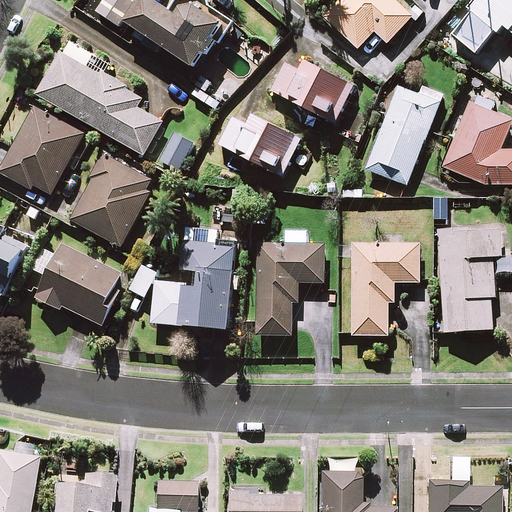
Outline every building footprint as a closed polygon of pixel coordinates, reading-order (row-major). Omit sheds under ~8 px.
[(127,21),(140,0),(105,0),(98,12),(121,27),(126,20),(127,21)] [(155,0),(140,0),(127,21),(197,67),(206,53),(212,58),(234,23),(198,0),(193,0),(183,2),(175,13),(155,0)] [(414,17),(397,0),(341,0),(326,16),(359,49),(377,31),(389,43),(414,17)] [(478,53),(496,30),(501,35),(507,27),(511,31),(511,0),(476,0),(473,4),(477,8),(456,35),(478,53)] [(109,63),(70,41),(40,95),(146,155),(165,122),(138,107),(144,96),(103,73),(109,63)] [(356,86),(307,60),(301,71),(288,64),(274,90),(337,123),(356,86)] [(445,95),(424,87),(421,95),(401,87),(397,97),(386,93),(379,110),(390,114),(368,169),(409,185),(445,95)] [(511,125),(511,119),(471,103),(445,167),(487,184),(511,183),(511,149),(503,147),(511,125)] [(86,134),(36,107),(2,172),(32,188),(34,184),(54,194),(86,134)] [(304,138),(255,114),(248,127),(235,120),(222,145),(285,176),(304,138)] [(158,182),(107,155),(73,220),(124,246),(158,182)] [(231,328),(236,245),(217,244),(218,230),(189,228),(185,228),(183,270),(203,271),(202,284),(157,282),(155,323),(231,328)] [(497,296),(496,274),(511,273),(511,255),(503,256),(502,228),(441,230),(446,331),(494,329),(493,297),(497,296)] [(31,244),(0,229),(0,295),(5,298),(31,244)] [(308,232),(288,231),(288,245),(262,244),(258,334),(293,336),(295,302),(300,302),(301,282),(325,283),(327,245),(307,244),(308,232)] [(422,282),(422,244),(355,243),(354,335),(390,335),(390,303),(396,303),(396,282),(422,282)] [(124,274),(64,245),(39,297),(62,309),(64,305),(105,325),(122,289),(117,286),(124,274)] [(159,272),(144,265),(132,289),(147,297),(159,272)] [(31,511),(41,459),(0,452),(0,511),(31,511)] [(329,475),(322,475),(321,511),(396,511),(397,510),(362,509),(363,476),(329,475)] [(114,511),(116,478),(85,476),(85,486),(57,484),(55,511),(114,511)] [(197,511),(199,485),(158,483),(157,510),(150,510),(150,511),(197,511)] [(501,511),(502,489),(470,488),(470,485),(431,484),(430,511),(501,511)] [(302,511),(303,498),(262,496),(262,491),(231,490),(229,511),(302,511)]
